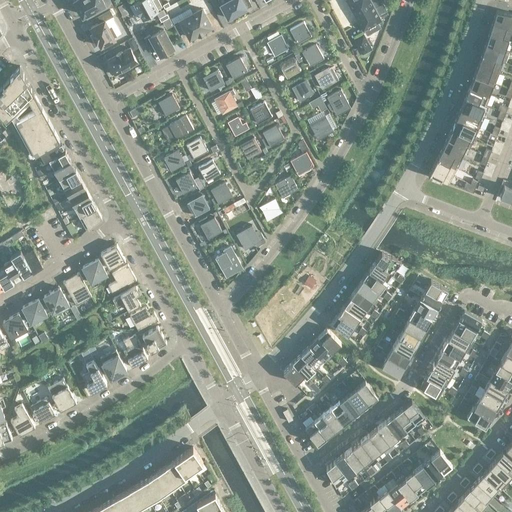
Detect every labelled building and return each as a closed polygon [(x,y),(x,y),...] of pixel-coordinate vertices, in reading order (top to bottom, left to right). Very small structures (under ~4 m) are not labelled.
[(74,0),(83,15),(90,11),(93,9),(96,15),(113,6),(109,0),(105,3),(103,0),(74,0)] [(137,0),(134,2),(142,18),(155,11),(153,8),(157,7),(156,6),(160,3),(158,0),(137,0)] [(248,0),(227,0),(220,4),(228,18),(246,8),(244,4),(249,2),(248,0)] [(346,0),(363,30),(364,29),(367,34),(380,27),(377,22),(381,20),(378,14),(386,10),(380,0),(346,0)] [(173,24),(179,34),(186,30),(190,37),(211,26),(201,8),(173,24)] [(98,23),(90,27),(93,32),(91,33),(96,43),(98,41),(101,46),(115,39),(114,37),(116,36),(121,33),(112,16),(113,16),(109,10),(95,17),(98,23)] [(511,25),(511,12),(496,10),(492,21),(511,27),(511,25)] [(311,35),(303,21),(289,29),(297,43),(311,35)] [(492,21),(489,32),(508,38),(511,27),(492,21)] [(150,35),(144,38),(150,49),(155,46),(160,55),(173,47),(163,29),(150,36),(150,35)] [(508,38),(489,32),(485,43),(504,49),(505,49),(508,38)] [(363,33),(354,39),(362,54),(371,49),(363,33)] [(274,55),(288,48),(281,34),(267,41),(274,55)] [(509,51),(505,49),(504,49),(485,43),(482,54),(503,61),(503,62),(505,62),(509,51)] [(316,44),(302,51),(309,65),(323,58),(316,44)] [(116,55),(107,60),(109,64),(108,64),(112,71),(113,71),(115,75),(138,62),(130,48),(122,52),(122,51),(115,54),(116,55)] [(304,56),(300,48),(296,50),(300,58),(304,56)] [(503,61),(482,54),(478,64),(499,72),(503,62),(503,61)] [(239,56),(225,64),(233,78),(247,70),(239,56)] [(293,56),(279,64),(287,78),(301,70),(293,56)] [(499,72),(478,64),(474,75),(495,83),(499,72)] [(32,154),(32,155),(39,152),(60,140),(59,139),(57,141),(51,131),(54,129),(53,128),(51,130),(45,120),(48,118),(47,117),(44,119),(39,109),(42,107),(19,66),(18,67),(19,67),(12,74),(10,77),(9,78),(11,80),(5,87),(3,85),(2,86),(4,88),(0,91),(0,114),(6,121),(11,116),(31,152),(29,153),(29,154),(28,154),(28,155),(29,156),(30,156),(31,156),(32,155),(32,154)] [(334,72),(332,73),(328,66),(314,74),(322,88),(338,79),(334,72)] [(217,68),(202,76),(210,90),(224,83),(217,68)] [(470,86),(490,94),(495,83),(474,75),(470,86)] [(246,78),(240,81),(243,86),(249,83),(246,78)] [(305,78),(291,86),(299,100),(313,93),(305,78)] [(486,105),(486,104),(490,94),(470,86),(465,96),(486,105)] [(235,93),(232,89),(215,99),(222,113),(236,105),(231,95),(235,93)] [(341,89),(326,97),(330,102),(327,104),(330,110),(333,108),(334,111),(348,103),(341,89)] [(253,94),(256,99),(262,96),(259,91),(253,94)] [(172,93),(158,101),(165,115),(179,107),(172,93)] [(320,96),(309,102),(312,108),(317,105),(321,111),(327,108),(320,96)] [(486,104),(486,105),(465,96),(461,106),(484,116),(488,105),(486,104)] [(264,101),(250,109),(258,123),(272,115),(264,101)] [(456,117),(479,127),(484,116),(461,106),(456,117)] [(135,107),(130,110),(133,116),(138,113),(135,107)] [(169,124),(176,137),(186,132),(186,133),(194,129),(186,115),(178,119),(179,119),(169,124)] [(235,135),(249,128),(245,121),(242,123),(238,115),(227,121),(235,135)] [(325,115),(309,123),(318,139),(334,130),(325,115)] [(474,138),(479,127),(456,117),(452,127),(470,136),(474,138)] [(265,137),(261,139),(264,145),(269,143),(270,145),(284,138),(276,124),(262,131),(265,137)] [(470,136),(452,127),(447,137),(467,147),(467,148),(469,149),(469,148),(474,138),(470,136)] [(194,158),(208,150),(200,136),(186,144),(194,158)] [(247,158),(261,150),(254,136),(253,136),(239,144),(247,158)] [(462,158),(467,148),(467,147),(447,137),(442,148),(462,158)] [(61,143),(59,144),(58,142),(60,141),(60,140),(39,152),(44,161),(48,159),(65,150),(65,149),(63,151),(61,149),(64,147),(61,143)] [(457,168),(462,158),(442,148),(437,158),(457,168)] [(163,156),(171,170),(185,163),(177,149),(163,156)] [(70,159),(65,150),(48,159),(54,168),(70,159)] [(306,151),(290,160),(296,171),(298,173),(303,171),(313,165),(306,151)] [(212,158),(198,166),(206,180),(220,172),(212,158)] [(437,158),(433,166),(453,176),(457,168),(437,158)] [(76,169),(70,159),(54,168),(59,178),(76,169)] [(433,166),(428,175),(449,183),(453,176),(433,166)] [(58,178),(64,187),(81,178),(76,169),(59,178),(58,178)] [(189,171),(175,179),(183,193),(197,185),(189,171)] [(298,189),(290,175),(275,183),(282,197),(298,189)] [(81,178),(64,187),(69,197),(86,188),(81,178)] [(471,183),(468,190),(473,192),(477,181),(472,178),(471,183)] [(210,189),(215,197),(211,199),(214,204),(217,202),(218,203),(232,195),(225,181),(210,189)] [(500,196),(511,200),(511,188),(504,185),(500,196)] [(69,197),(74,206),(91,197),(86,188),(69,197)] [(202,194),(188,201),(188,202),(195,214),(195,215),(209,208),(202,194)] [(74,206),(79,216),(96,207),(91,197),(74,206)] [(275,197),(259,206),(262,209),(267,220),(282,211),(280,208),(275,197)] [(79,216),(86,230),(102,217),(96,207),(79,216)] [(222,230),(214,216),(200,224),(208,238),(222,230)] [(252,224),(236,233),(244,249),(260,240),(260,239),(264,237),(261,232),(257,234),(252,224)] [(21,229),(11,236),(15,241),(24,234),(21,229)] [(11,236),(2,241),(5,246),(6,246),(15,241),(11,236)] [(101,252),(109,268),(125,259),(116,244),(101,252)] [(230,246),(224,250),(225,252),(216,257),(224,273),(240,264),(230,246)] [(33,248),(23,254),(33,269),(43,263),(33,248)] [(20,249),(11,255),(13,258),(23,275),(33,269),(23,254),(20,249)] [(375,260),(393,273),(401,261),(381,251),(375,260)] [(3,264),(4,265),(14,281),(23,275),(13,258),(3,264)] [(82,266),(91,282),(107,274),(98,258),(82,266)] [(369,269),(386,282),(387,282),(393,273),(375,260),(369,269)] [(127,264),(112,272),(116,280),(108,285),(112,292),(136,279),(127,264)] [(0,279),(4,287),(14,281),(4,265),(0,267),(0,279)] [(369,269),(362,278),(379,290),(380,290),(386,282),(369,269)] [(63,281),(76,304),(91,296),(79,272),(63,281)] [(362,278),(356,287),(373,298),(379,290),(362,278)] [(430,279),(425,289),(442,299),(448,289),(430,279)] [(61,309),(69,305),(58,285),(43,294),(51,310),(59,305),(61,309)] [(124,302),(129,310),(140,303),(136,295),(140,293),(136,285),(112,298),(116,306),(124,302)] [(351,294),(350,296),(366,307),(373,298),(356,287),(355,288),(351,294)] [(442,299),(425,289),(419,298),(437,308),(442,299)] [(344,304),(360,316),(366,307),(350,296),(344,304)] [(22,306),(31,322),(47,314),(38,298),(22,306)] [(437,308),(419,298),(414,307),(431,318),(437,308)] [(344,304),(337,313),(354,325),(360,316),(344,304)] [(75,305),(71,307),(77,319),(81,317),(75,305)] [(138,331),(158,320),(154,312),(150,314),(145,306),(130,315),(138,331)] [(414,307),(408,317),(426,327),(429,322),(429,323),(431,319),(431,318),(414,307)] [(476,329),(481,319),(464,309),(458,319),(476,329)] [(3,321),(11,337),(27,328),(19,312),(3,321)] [(337,313),(331,323),(347,334),(354,325),(337,313)] [(408,317),(403,326),(421,336),(426,327),(408,317)] [(471,338),(476,329),(458,319),(453,328),(470,338),(471,338)] [(142,334),(151,350),(166,341),(158,326),(142,334)] [(403,326),(398,336),(415,346),(421,336),(403,326)] [(332,351),(341,342),(327,327),(318,336),(332,351)] [(0,347),(1,349),(9,344),(0,328),(0,347)] [(468,350),(474,340),(471,338),(470,338),(453,328),(447,338),(465,348),(468,350)] [(44,332),(38,335),(41,342),(48,338),(44,332)] [(123,339),(127,347),(123,350),(132,365),(147,357),(134,333),(123,339)] [(309,345),(323,359),(332,351),(318,336),(309,345)] [(398,336),(392,345),(410,355),(415,346),(398,336)] [(442,346),(443,346),(442,347),(460,357),(465,348),(447,338),(445,342),(442,346)] [(94,345),(89,348),(93,354),(98,351),(94,345)] [(309,345),(301,353),(315,367),(323,359),(309,345)] [(392,345),(387,354),(404,364),(405,363),(409,356),(409,357),(409,356),(410,355),(392,345)] [(454,366),(460,357),(442,347),(437,356),(454,366)] [(100,357),(111,377),(126,368),(116,348),(100,357)] [(16,349),(11,352),(14,357),(19,354),(16,349)] [(511,354),(506,350),(500,360),(511,366),(511,354)] [(301,353),(292,361),(303,373),(304,374),(306,376),(315,368),(315,367),(301,353)] [(399,374),(404,364),(387,354),(381,364),(399,374)] [(431,366),(449,376),(454,366),(437,356),(431,366)] [(82,375),(91,390),(106,382),(98,366),(93,358),(86,362),(90,370),(82,375)] [(511,378),(511,366),(500,360),(495,369),(511,378)] [(292,361),(283,370),(295,382),(304,374),(303,373),(292,361)] [(426,375),(443,385),(445,387),(451,377),(449,376),(431,366),(426,375)] [(489,378),(507,389),(511,379),(511,378),(495,369),(489,378)] [(438,395),(443,385),(426,375),(420,385),(438,395)] [(47,386),(42,377),(37,380),(42,389),(47,386)] [(47,386),(60,409),(76,401),(63,377),(47,386)] [(502,398),(507,389),(489,378),(484,388),(502,398)] [(365,379),(356,386),(369,402),(377,395),(365,379)] [(356,386),(347,393),(360,409),(364,406),(365,406),(364,405),(367,403),(369,402),(356,386)] [(484,388),(479,397),(496,407),(502,398),(484,388)] [(347,393),(339,400),(352,416),(356,412),(359,410),(360,409),(347,393)] [(30,405),(39,421),(55,412),(46,396),(30,405)] [(473,406),(473,407),(491,417),(496,407),(479,397),(473,406)] [(411,399),(402,406),(415,422),(416,424),(426,417),(411,399)] [(352,416),(339,400),(331,407),(343,422),(347,419),(351,417),(351,416),(352,416)] [(10,418),(19,434),(35,425),(26,409),(26,410),(22,402),(14,406),(18,414),(10,418)] [(394,413),(406,429),(415,422),(402,406),(394,413)] [(472,406),(467,416),(485,427),(491,417),(473,407),(473,406),(472,406)] [(322,413),(335,429),(343,422),(331,407),(322,413)] [(322,413),(314,420),(326,436),(335,429),(322,413)] [(387,419),(385,419),(398,435),(406,429),(394,413),(390,416),(389,416),(390,416),(387,419),(387,418),(387,419)] [(385,419),(377,426),(390,442),(398,435),(385,419)] [(0,422),(0,441),(12,437),(6,420),(0,422)] [(314,420),(305,427),(317,443),(326,436),(314,420)] [(377,426),(369,433),(381,449),(390,442),(377,426)] [(369,433),(360,440),(373,455),(381,449),(369,433)] [(360,440),(352,446),(364,462),(373,455),(360,440)] [(193,446),(183,453),(194,467),(203,461),(193,446)] [(352,446),(343,453),(356,469),(364,462),(352,446)] [(448,469),(452,465),(439,449),(431,456),(443,472),(444,471),(444,472),(448,469)] [(511,473),(511,459),(502,450),(496,458),(511,473)] [(183,453),(175,459),(187,476),(185,473),(194,467),(183,453)] [(343,453),(335,460),(347,476),(356,469),(343,453)] [(431,456),(422,463),(435,479),(443,472),(431,456)] [(511,473),(496,458),(489,465),(505,480),(511,473)] [(175,459),(166,465),(178,482),(187,476),(175,459)] [(347,476),(335,460),(326,467),(336,485),(347,476)] [(422,463),(414,470),(426,485),(435,479),(422,463)] [(166,465),(157,471),(169,488),(178,482),(166,465)] [(489,465),(483,472),(500,488),(501,488),(507,481),(505,480),(489,465)] [(414,470),(405,476),(418,492),(426,485),(414,470)] [(157,471),(148,478),(158,496),(159,496),(169,488),(157,471)] [(215,480),(211,472),(207,475),(211,482),(215,480)] [(494,496),(494,495),(500,488),(483,472),(476,479),(491,493),(494,496)] [(409,499),(418,492),(405,476),(404,474),(395,481),(396,483),(397,483),(409,499)] [(148,478),(139,483),(149,501),(158,496),(148,478)] [(491,493),(476,479),(470,487),(485,500),(491,493)] [(139,483),(129,488),(140,506),(149,501),(139,483)] [(401,506),(409,499),(397,483),(396,483),(388,490),(401,506)] [(463,494),(481,510),(488,503),(488,502),(485,500),(470,487),(463,494)] [(129,488),(120,494),(130,511),(140,506),(129,488)] [(388,490),(388,489),(379,495),(392,511),(401,506),(388,490)] [(215,493),(196,503),(201,511),(204,511),(220,503),(215,493)] [(120,494),(111,499),(118,511),(129,511),(130,511),(120,494)] [(371,503),(378,511),(392,511),(379,495),(378,494),(370,501),(371,503)] [(479,511),(481,510),(463,494),(457,501),(469,511),(479,511)] [(118,511),(111,499),(101,505),(105,511),(118,511)] [(469,511),(457,501),(451,508),(454,511),(469,511)] [(224,511),(220,503),(204,511),(224,511)] [(371,503),(363,510),(364,511),(378,511),(371,503)]
